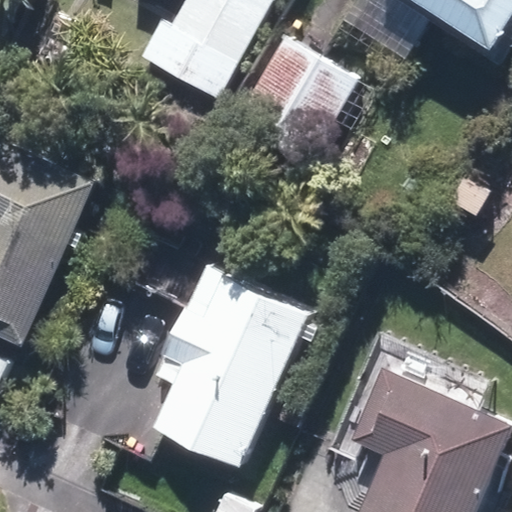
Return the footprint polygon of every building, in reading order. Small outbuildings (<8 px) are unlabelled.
[(218,92),(273,0),(183,0),(152,53),(218,92)] [(511,0),(414,0),(497,54),(511,29),(511,0)] [(375,78),(308,37),(261,112),(328,153),(375,78)] [(0,331),(22,341),(92,175),(0,136),(0,331)] [(241,460),(304,325),(306,320),(206,274),(204,278),(159,374),(178,383),(160,422),(241,460)] [(477,511),(511,420),(511,417),(411,380),(394,424),(412,431),(381,511),(477,511)] [(258,511),(262,506),(225,488),(213,511),(258,511)]
